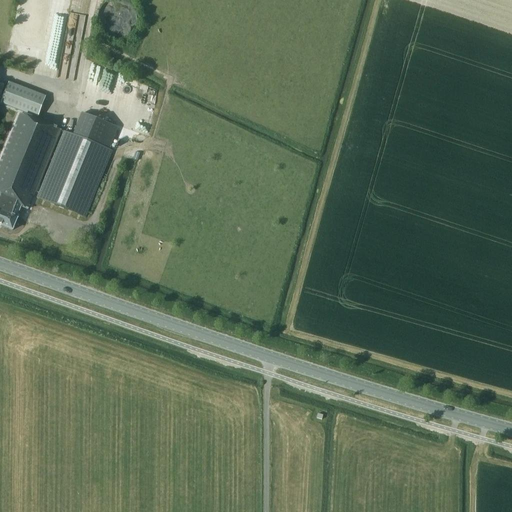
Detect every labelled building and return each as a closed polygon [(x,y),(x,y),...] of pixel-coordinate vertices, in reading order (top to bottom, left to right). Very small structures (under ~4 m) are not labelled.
[(50,0),(51,9),(64,8),(64,2),(72,2),(72,0),(50,0)] [(70,61),(79,15),(72,13),(63,59),(70,61)] [(132,16),(108,16),(108,25),(106,25),(106,34),(132,33),(132,16)] [(128,79),(115,121),(134,127),(135,122),(138,123),(141,113),(134,111),(142,83),(128,79)] [(1,103),(38,117),(46,97),(9,83),(1,103)] [(35,192),(36,193),(61,130),(20,114),(0,163),(0,225),(13,231),(18,217),(17,216),(21,207),(28,210),(35,192)] [(81,116),(73,135),(96,145),(109,150),(114,138),(117,130),(81,116)] [(37,198),(85,218),(112,151),(64,132),(37,198)]
